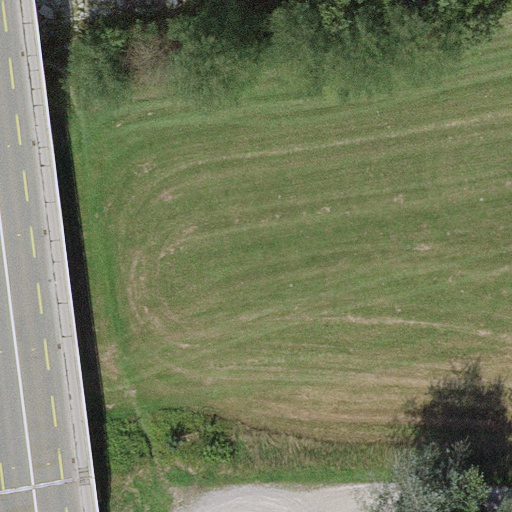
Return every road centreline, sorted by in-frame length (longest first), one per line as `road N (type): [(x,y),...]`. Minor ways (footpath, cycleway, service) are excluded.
road 1 (primary): [(39,511),(0,192)]
road 2 (track): [(329,511),(378,501),(511,504)]
